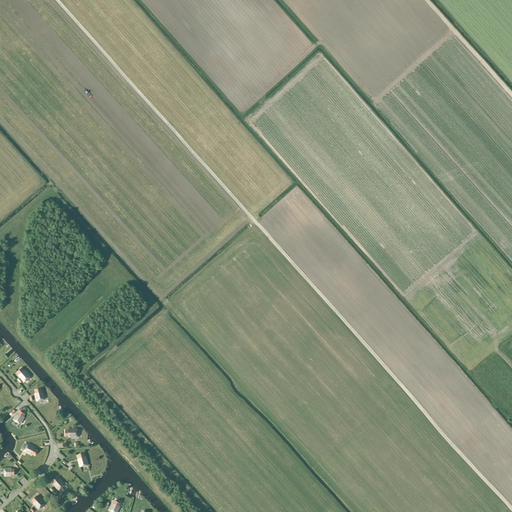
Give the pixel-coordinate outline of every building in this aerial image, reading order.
[(21,376),(20,377),(24,382),(30,377),(24,370),(23,371),(21,368),(17,372),(21,376)] [(35,390),(37,395),(35,396),(37,401),(44,399),(42,391),(41,392),(40,389),(35,390)] [(20,411),(17,416),(16,415),(13,420),(20,424),(24,417),(23,416),(24,414),(20,411)] [(37,450),(32,448),(33,447),(28,444),(24,451),(31,455),(32,454),(34,455),(37,450)] [(78,455),(80,460),(78,461),(80,467),(88,465),(85,456),(84,457),(83,453),(78,455)] [(53,481),(56,485),(55,486),(59,490),(65,485),(59,479),(59,480),(57,478),(53,481)] [(32,500),(36,504),(35,505),(39,509),(45,503),(39,498),(38,498),(36,496),(32,500)] [(112,511),(116,511),(120,506),(118,506),(120,503),(115,501),(113,505),(112,505),(109,510),(112,511)]
